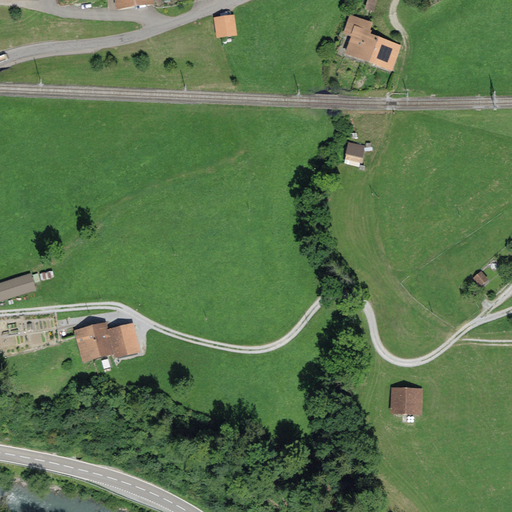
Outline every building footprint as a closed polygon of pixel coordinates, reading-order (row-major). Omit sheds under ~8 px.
[(155,5),(154,0),(115,0),(117,11),(155,5)] [(367,0),(365,8),(375,10),(377,0),(367,0)] [(345,53),(369,62),(379,36),(380,32),(371,28),(373,22),(350,14),(343,33),(351,36),(345,53)] [(237,36),(235,16),(215,19),(218,39),(237,36)] [(379,36),(369,62),(392,70),(402,44),(379,36)] [(366,145),(349,142),(344,163),(358,166),(360,161),(362,162),(366,145)] [(481,286),(490,279),(483,270),(474,277),(481,286)] [(0,301),(37,290),(31,272),(0,282),(0,301)] [(75,329),(83,360),(114,352),(108,328),(109,328),(107,321),(75,329)] [(141,351),(134,322),(109,328),(108,328),(114,352),(115,358),(141,351)] [(420,405),(421,394),(396,393),(395,411),(413,412),(414,405),(420,405)]
